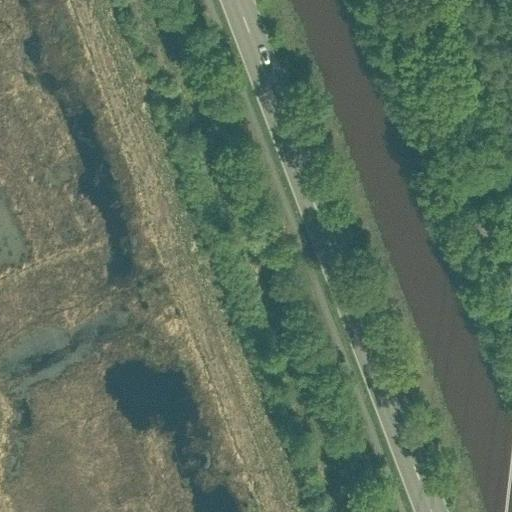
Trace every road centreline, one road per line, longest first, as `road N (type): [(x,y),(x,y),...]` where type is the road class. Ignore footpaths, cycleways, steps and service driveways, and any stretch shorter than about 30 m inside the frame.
road 1 (track): [(348,511),(152,0)]
road 2 (primary): [(235,0),(429,511)]
road 3 (unclassified): [(397,0),(511,299)]
